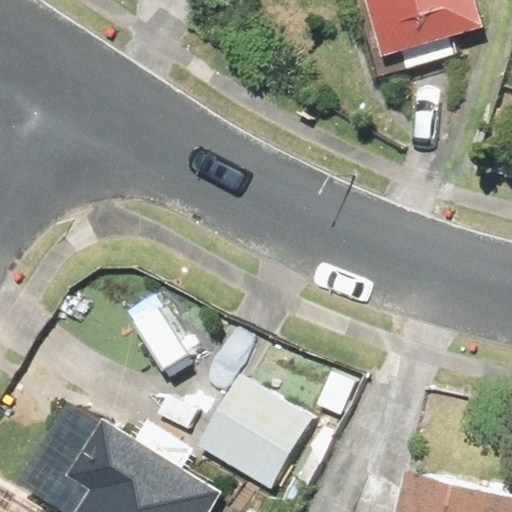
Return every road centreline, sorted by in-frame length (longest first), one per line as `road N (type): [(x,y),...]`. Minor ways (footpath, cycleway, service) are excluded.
road 1 (residential): [(73,92),(296,215),(511,286)]
road 2 (residential): [(0,203),(73,92)]
